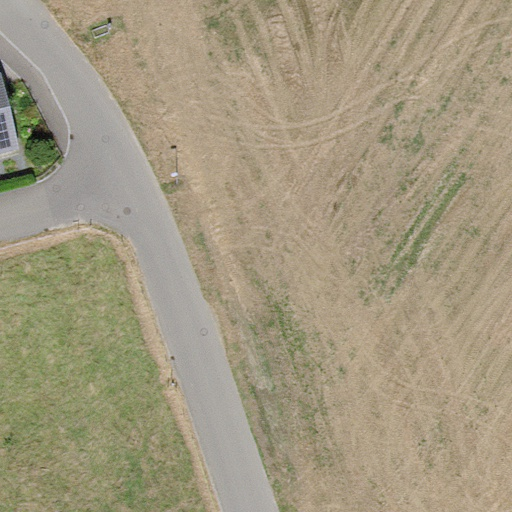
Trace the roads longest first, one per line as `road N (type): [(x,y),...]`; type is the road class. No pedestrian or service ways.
road 1 (residential): [(254,511),(191,311),(124,170)]
road 2 (residential): [(124,170),(68,68),(0,0)]
road 3 (residential): [(124,170),(75,195),(0,215)]
